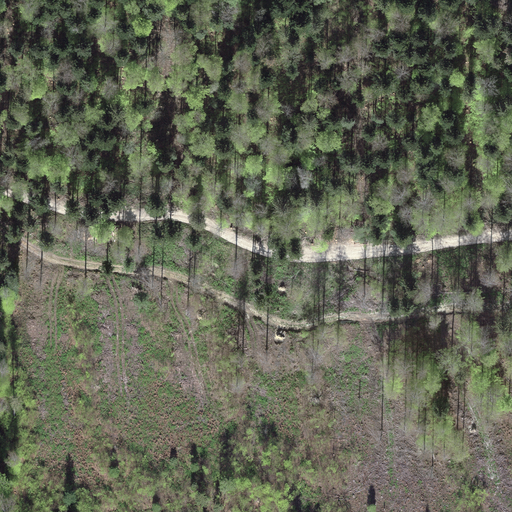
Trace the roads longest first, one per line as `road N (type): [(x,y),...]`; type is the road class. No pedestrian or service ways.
road 1 (track): [(0,223),(53,257),(180,274),(284,323),(511,308)]
road 2 (track): [(0,188),(95,215),(180,215),(292,254),(511,235)]
